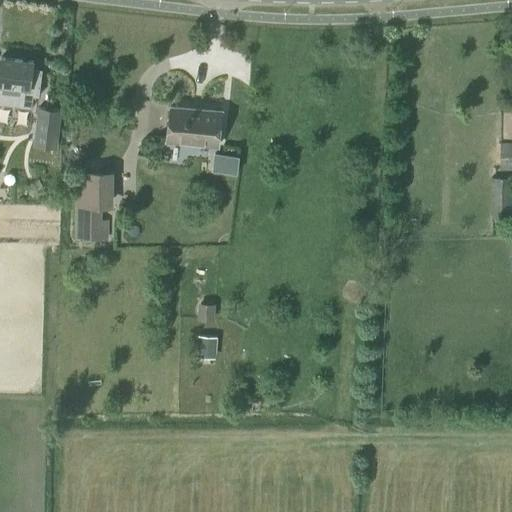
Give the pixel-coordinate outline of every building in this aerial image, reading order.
[(33,71),(33,61),(1,57),(0,63),(0,100),(28,104),(29,97),(35,98),(39,73),(33,71)] [(216,144),(220,109),(170,103),(165,138),(216,144)] [(56,147),(60,110),(38,108),(34,144),(56,147)] [(499,171),(511,171),(511,144),(499,143),(499,171)] [(216,150),(214,167),(239,170),(241,154),(216,150)] [(106,237),(106,206),(114,206),(114,171),(75,171),(75,206),(75,236),(106,237)] [(511,176),(494,176),(492,215),(511,215),(511,176)] [(43,235),(53,235),(54,215),(44,215),(43,235)] [(218,354),(219,334),(199,333),(198,353),(218,354)]
